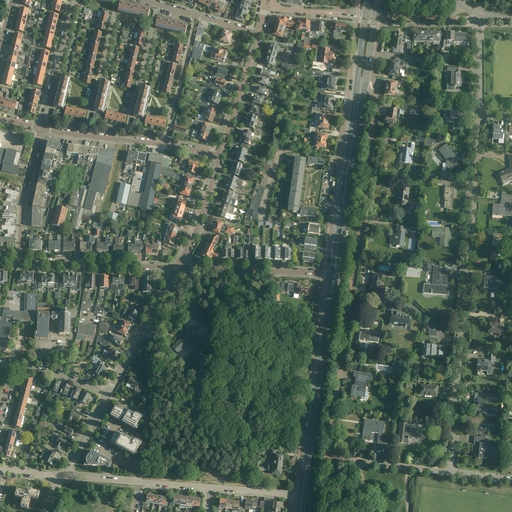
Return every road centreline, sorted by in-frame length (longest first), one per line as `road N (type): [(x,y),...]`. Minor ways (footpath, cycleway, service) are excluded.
road 1 (residential): [(449,472),(327,457),(375,97)]
road 2 (residential): [(449,472),(478,114)]
road 3 (primary): [(331,275),(299,497)]
road 4 (primary): [(359,86),(331,275)]
road 5 (residential): [(177,266),(19,259)]
road 6 (residential): [(331,275),(177,266)]
road 7 (residential): [(107,395),(177,266)]
road 8 (residential): [(84,136),(117,0)]
road 9 (residential): [(124,140),(157,4)]
road 10 (residential): [(19,259),(41,128)]
road 11 (residential): [(41,128),(72,0)]
road 12 (residential): [(164,144),(195,16)]
road 13 (residential): [(219,156),(258,33)]
